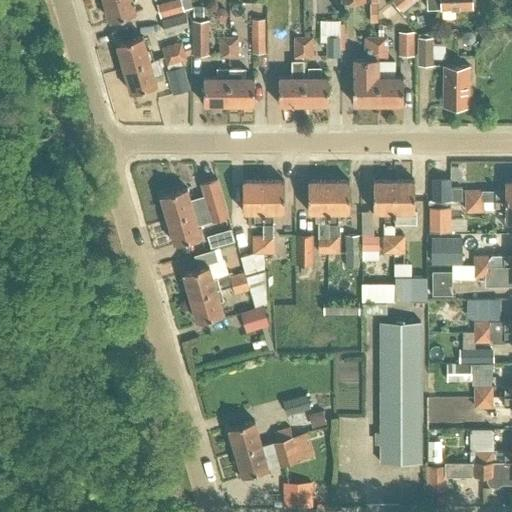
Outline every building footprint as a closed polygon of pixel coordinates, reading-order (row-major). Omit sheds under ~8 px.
[(132,0),(103,0),(110,20),(136,12),(132,0)] [(180,0),(169,0),(156,4),(160,16),(183,10),(180,0)] [(399,10),(411,0),(392,0),(399,10)] [(470,0),(426,0),(427,9),(471,7),(470,0)] [(203,5),(193,5),(194,17),(204,16),(203,5)] [(226,10),(220,7),(216,10),(214,14),(215,19),(221,22),(225,19),(227,15),(226,10)] [(185,13),(161,20),(164,32),(188,25),(185,13)] [(264,52),(264,18),(251,18),(251,52),(264,52)] [(192,20),(192,54),(208,54),(208,20),(192,20)] [(466,30),(461,35),(462,40),(466,44),(471,44),(475,40),(475,34),(471,30),(466,30)] [(413,55),(413,31),(398,31),(398,55),(413,55)] [(143,35),(116,43),(123,67),(150,60),(143,35)] [(326,36),(326,56),(339,56),(339,35),(326,36)] [(303,36),(295,36),(295,56),(303,56),(303,36)] [(312,37),(303,36),(303,56),(312,56),(312,37)] [(378,56),(378,36),(369,36),(369,56),(378,56)] [(386,36),(378,36),(378,56),(386,56),(386,36)] [(229,37),(220,37),(220,56),(229,56),(229,37)] [(237,37),(229,37),(229,56),(237,56),(237,37)] [(416,65),(432,65),(432,37),(416,37),(416,65)] [(181,42),(163,47),(165,55),(184,50),(181,42)] [(165,55),(168,64),(186,58),(184,50),(165,55)] [(278,103),(303,103),(303,76),(304,59),(291,59),(291,76),(278,76),(278,103)] [(379,76),(379,59),(352,59),(353,103),(379,103),(379,76)] [(150,60),(123,67),(130,92),(157,84),(150,60)] [(443,64),(443,105),(469,105),(469,64),(443,64)] [(189,88),(183,66),(165,70),(172,93),(189,88)] [(229,76),(203,76),(203,103),(229,103),(229,76)] [(254,76),(229,76),(229,103),(254,103),(254,76)] [(303,76),(303,103),(329,103),(328,76),(303,76)] [(403,103),(403,76),(379,76),(379,103),(403,103)] [(160,194),(167,219),(224,202),(217,178),(201,182),(205,195),(190,200),(187,187),(160,194)] [(511,178),(507,179),(507,190),(495,190),(495,189),(466,189),(466,200),(483,199),(495,199),(511,199),(511,178)] [(263,235),(253,235),(253,252),(264,252),(263,179),(243,179),(243,211),(254,211),(254,223),(263,223),(263,235)] [(284,179),(263,179),(264,252),(274,251),(274,235),(273,235),(273,223),(273,211),(284,211),(284,179)] [(328,235),(318,235),(318,252),(329,252),(328,179),(308,179),(308,211),(319,211),(319,223),(328,223),(328,235)] [(349,179),(328,179),(329,252),(339,252),(339,235),(338,235),(338,211),(349,211),(349,179)] [(394,179),(373,179),(373,211),(384,211),(384,223),(394,223),(394,179)] [(414,209),(414,179),(394,179),(394,223),(416,223),(416,209),(414,209)] [(462,199),(462,187),(450,187),(450,179),(432,179),(432,199),(462,199)] [(483,210),(483,199),(466,200),(466,210),(483,210)] [(511,199),(495,199),(495,209),(507,209),(507,220),(511,220),(511,199)] [(167,219),(175,243),(201,236),(197,223),(212,219),(227,214),(224,202),(167,219)] [(449,208),(430,208),(430,232),(449,232),(449,208)] [(231,228),(219,232),(222,244),(234,240),(231,228)] [(295,233),(295,263),(313,262),(313,233),(295,233)] [(345,233),(345,265),(359,265),(359,233),(345,233)] [(394,252),(394,235),(383,235),(383,252),(394,252)] [(404,235),(403,235),(394,235),(394,252),(404,252),(404,235)] [(378,236),(361,236),(361,250),(378,250),(378,236)] [(461,236),(431,236),(431,262),(461,262),(461,236)] [(253,253),(240,256),(245,271),(245,274),(264,269),(260,253),(253,253)] [(474,255),(474,265),(491,265),(491,255),(474,255)] [(503,265),(511,264),(511,255),(503,255),(503,265)] [(209,264),(183,272),(190,296),(216,289),(209,264)] [(504,275),(504,274),(511,274),(511,264),(503,265),(491,265),(474,265),(474,275),(504,275)] [(452,270),(432,270),(432,294),(452,294),(452,270)] [(245,271),(229,276),(232,284),(247,280),(245,274),(245,271)] [(395,275),(395,300),(427,300),(427,276),(395,275)] [(249,288),(247,280),(232,284),(234,293),(249,288)] [(216,289),(190,296),(197,321),(223,313),(216,289)] [(324,301),(324,313),(360,313),(360,301),(324,301)] [(263,305),(240,312),(246,331),(269,324),(263,305)] [(380,320),(381,462),(421,462),(420,320),(380,320)] [(504,320),(475,320),(475,330),(511,329),(511,320),(504,320)] [(511,329),(475,330),(475,340),(504,340),(511,339),(511,329)] [(458,348),(459,361),(494,361),(494,347),(458,348)] [(447,362),(447,380),(470,380),(470,377),(494,377),(494,364),(471,365),(471,362),(447,362)] [(492,385),(475,385),(475,395),(492,395),(492,385)] [(310,407),(306,393),(282,400),(286,413),(310,407)] [(492,406),(492,395),(475,395),(475,406),(492,406)] [(323,410),(309,415),(313,426),(326,422),(323,410)] [(254,419),(228,427),(235,451),(261,443),(254,419)] [(277,439),(292,435),(290,426),(274,430),(277,439)] [(280,464),(299,459),(292,435),(277,439),(262,444),(261,443),(235,451),(242,475),(268,467),(267,464),(279,460),(280,464)] [(475,450),(475,460),(492,460),(492,450),(475,450)] [(492,460),(475,460),(474,460),(474,475),(492,475),(497,481),(511,481),(511,460),(504,460),(492,460)] [(426,465),(426,489),(444,489),(444,465),(426,465)] [(308,505),(308,482),(288,482),(288,505),(308,505)]
